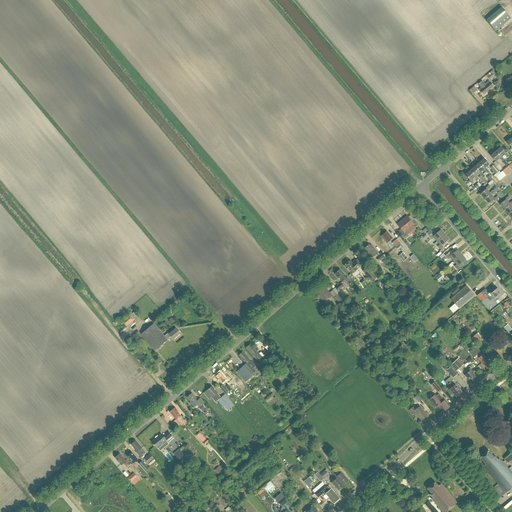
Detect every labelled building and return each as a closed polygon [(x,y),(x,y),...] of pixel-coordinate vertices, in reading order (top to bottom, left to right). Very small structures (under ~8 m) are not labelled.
[(486,20),(493,27),(508,14),(501,7),(486,20)] [(483,95),(494,86),(489,81),(486,83),(482,79),(478,83),(482,87),(478,90),(483,95)] [(495,151),(503,161),(504,160),(501,157),(504,154),(507,158),(509,156),(506,152),(505,153),(500,147),(495,151)] [(499,158),(502,162),(503,161),(495,151),(491,155),(496,161),(499,158)] [(484,158),(479,162),(487,172),(488,171),(485,167),(489,164),(484,158)] [(479,162),(474,166),(482,176),(483,175),(481,171),(483,169),(486,172),(487,172),(479,162)] [(474,166),(470,170),(478,180),(479,179),(476,175),(479,173),(482,176),(474,166)] [(469,181),(472,184),(474,183),(471,179),(474,177),(477,180),(478,180),(470,170),(465,174),(470,180),(469,181)] [(471,184),(468,187),(470,189),(472,188),(475,191),(481,186),(478,183),(473,186),(471,184)] [(486,189),(480,194),(484,199),(490,193),(489,193),(487,190),(490,187),(489,185),(485,188),(486,189)] [(490,193),(484,199),(488,204),(493,200),(494,199),(491,195),(494,192),(496,194),(500,191),(497,187),(493,190),(490,193)] [(500,204),(504,209),(510,204),(509,203),(507,200),(510,197),(509,196),(505,199),(500,204)] [(407,216),(402,220),(411,230),(414,227),(418,224),(416,222),(413,224),(407,216)] [(399,231),(405,239),(409,236),(407,234),(411,231),(410,231),(411,230),(402,220),(397,224),(401,229),(399,231)] [(431,233),(428,235),(432,239),(434,237),(437,241),(445,234),(441,229),(433,236),(431,233)] [(381,236),(386,243),(392,238),(387,231),(381,236)] [(445,234),(437,241),(440,245),(438,246),(441,250),(443,248),(441,245),(449,239),(445,234)] [(392,242),(396,247),(400,243),(397,239),(392,242)] [(374,255),(379,261),(386,256),(382,252),(379,254),(378,253),(378,252),(371,245),(370,246),(369,244),(365,248),(368,252),(367,252),(372,258),(374,255)] [(450,257),(453,261),(461,254),(457,249),(450,256),(448,253),(445,255),(448,259),(450,257)] [(399,256),(403,261),(407,258),(403,252),(399,256)] [(454,266),(457,270),(460,268),(458,266),(466,259),(461,254),(453,261),(456,265),(454,266)] [(344,266),(351,274),(357,269),(361,265),(356,259),(352,263),(350,261),(344,266)] [(367,267),(363,271),(372,281),(376,277),(367,267)] [(344,280),(348,285),(352,282),(347,277),(340,269),(335,273),(342,282),(344,280)] [(439,273),(435,278),(439,282),(443,277),(439,273)] [(321,285),(315,290),(319,295),(318,295),(324,302),(332,295),(326,289),(325,290),(321,285)] [(466,285),(451,299),(458,308),(474,295),(466,285)] [(484,289),(477,295),(482,301),(487,297),(490,300),(492,298),(492,299),(497,294),(496,293),(499,290),(495,286),(487,292),(484,289)] [(122,320),(127,326),(134,320),(134,319),(138,316),(135,311),(132,313),(131,311),(128,313),(129,314),(122,320)] [(495,321),(493,323),(498,330),(501,328),(495,321)] [(142,336),(154,351),(166,341),(166,342),(172,337),(173,339),(180,333),(176,328),(169,334),(168,333),(165,336),(154,323),(141,334),(138,331),(131,337),(135,342),(142,336)] [(508,346),(511,351),(511,350),(511,342),(509,339),(510,338),(507,336),(503,339),(505,342),(502,345),(505,348),(508,346)] [(250,344),(246,348),(252,355),(258,361),(261,365),(265,361),(262,357),(259,354),(256,351),(257,351),(250,344)] [(480,352),(475,347),(469,352),(473,357),(480,352)] [(237,371),(245,382),(253,376),(251,374),(255,371),(253,368),(255,366),(245,354),(244,354),(242,352),(239,355),(241,357),(241,358),(245,364),(244,365),(237,371)] [(478,358),(481,362),(484,366),(485,365),(487,368),(492,364),(486,358),(483,354),(478,358)] [(451,364),(456,371),(461,366),(456,360),(451,364)] [(447,370),(453,378),(457,374),(451,367),(447,370)] [(465,375),(472,384),(478,378),(473,373),(474,372),(471,369),(465,375)] [(219,381),(221,384),(224,381),(225,383),(228,381),(226,379),(220,372),(216,376),(219,380),(219,381)] [(435,389),(437,392),(441,388),(435,381),(431,384),(435,389)] [(447,384),(451,388),(450,389),(456,396),(461,392),(455,384),(454,385),(450,382),(447,384)] [(222,384),(219,387),(225,393),(228,391),(222,384)] [(218,401),(223,407),(230,401),(224,395),(221,397),(218,393),(212,385),(207,390),(213,397),(212,397),(216,402),(218,401)] [(197,404),(199,407),(204,403),(200,398),(198,400),(192,393),(187,397),(191,402),(190,402),(194,406),(197,404)] [(439,405),(444,411),(450,406),(445,400),(444,400),(439,395),(437,397),(435,394),(429,399),(436,408),(439,405)] [(420,406),(415,409),(413,406),(409,410),(413,415),(415,413),(421,420),(427,415),(420,406)] [(176,419),(181,425),(185,421),(174,408),(170,412),(176,419)] [(161,433),(152,441),(157,447),(166,440),(167,442),(173,437),(169,432),(164,436),(161,433)] [(204,442),(203,442),(205,444),(209,441),(207,439),(206,439),(201,434),(199,436),(204,442)] [(136,453),(140,457),(145,453),(141,448),(142,448),(135,440),(131,444),(137,452),(136,453)] [(183,446),(174,453),(182,463),(191,455),(183,446)] [(483,467),(505,493),(511,487),(511,472),(502,461),(501,461),(499,459),(498,460),(495,456),(494,457),(488,450),(480,458),(486,464),(483,467)] [(127,456),(133,463),(137,459),(132,452),(127,456)] [(506,462),(511,456),(511,453),(510,452),(503,459),(506,462)] [(121,464),(123,463),(126,466),(128,464),(119,453),(115,457),(121,464)] [(150,453),(144,458),(148,463),(154,458),(150,453)] [(335,459),(332,461),(339,469),(342,467),(335,459)] [(142,461),(139,464),(145,471),(149,468),(142,461)] [(330,474),(326,469),(321,474),(325,479),(330,474)] [(134,472),(129,477),(132,481),(138,476),(134,472)] [(336,477),(337,478),(344,486),(343,484),(348,480),(341,472),(336,477)] [(308,478),(303,482),(308,488),(311,486),(310,485),(312,482),(308,478)] [(332,482),(338,490),(344,486),(337,478),(332,482)] [(429,494),(432,498),(431,498),(442,511),(445,511),(457,503),(441,484),(438,486),(435,482),(427,488),(431,493),(429,494)] [(328,497),(334,503),(339,499),(328,486),(327,487),(325,484),(314,493),(318,497),(323,493),(325,494),(326,493),(329,497),(328,497)] [(282,490),(285,493),(288,497),(291,494),(287,490),(287,489),(286,487),(282,490)] [(313,498),(306,490),(303,492),(310,501),(309,501),(312,505),(316,501),(313,498)] [(278,501),(282,507),(283,506),(286,510),(291,506),(287,502),(288,501),(284,496),(278,501)] [(511,498),(511,497),(501,507),(503,509),(511,501),(511,498)] [(428,501),(425,503),(431,511),(437,511),(433,507),(428,501)]
